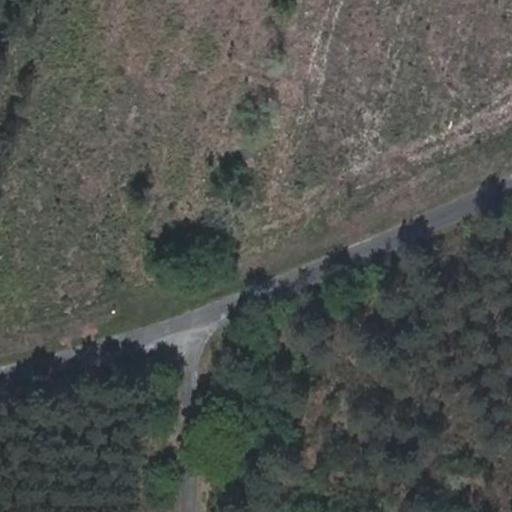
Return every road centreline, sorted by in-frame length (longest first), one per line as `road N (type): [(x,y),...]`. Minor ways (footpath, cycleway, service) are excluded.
road 1 (unclassified): [(212,333),(511,198)]
road 2 (unclassified): [(0,379),(212,333)]
road 3 (unclassified): [(195,511),(212,333)]
